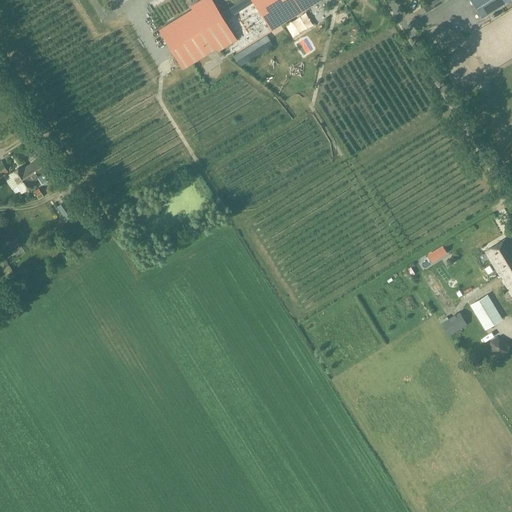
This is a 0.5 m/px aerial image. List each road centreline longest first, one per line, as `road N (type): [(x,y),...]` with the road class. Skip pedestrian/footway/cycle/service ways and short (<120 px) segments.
road 1 (tertiary): [(389,0),(511,197)]
road 2 (track): [(0,64),(70,178),(37,203),(0,209)]
